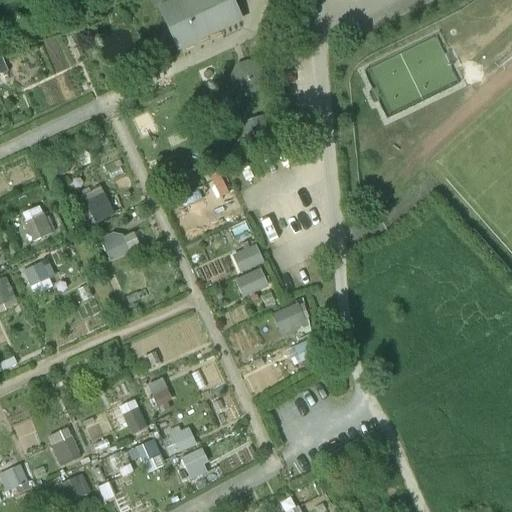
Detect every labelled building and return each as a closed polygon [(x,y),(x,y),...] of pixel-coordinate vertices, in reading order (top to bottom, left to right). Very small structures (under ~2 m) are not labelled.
[(232,0),(180,0),(158,10),(179,55),(244,25),(232,0)] [(101,188),(89,194),(95,207),(86,211),(92,223),(112,213),(101,188)] [(43,203),(21,212),(33,241),(55,232),(43,203)] [(111,260),(129,252),(119,231),(101,239),(111,260)] [(231,254),(239,272),(264,261),(256,243),(231,254)] [(241,297),(269,288),(263,268),(235,277),(241,297)] [(6,275),(0,277),(0,303),(16,296),(6,275)] [(306,324),(302,304),(274,310),(279,330),(306,324)] [(136,400),(121,406),(134,433),(148,427),(136,400)] [(175,449),(195,446),(191,425),(171,428),(175,449)] [(70,428),(49,434),(58,465),(79,459),(70,428)] [(203,447),(182,453),(189,478),(209,473),(203,447)] [(16,466),(0,473),(0,476),(8,494),(26,486),(16,466)] [(63,483),(72,500),(91,490),(83,473),(63,483)]
